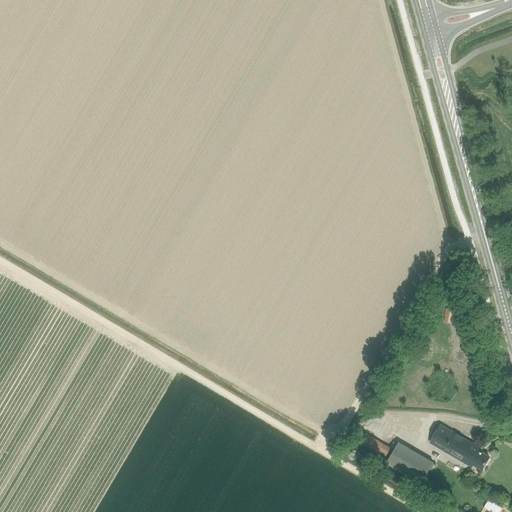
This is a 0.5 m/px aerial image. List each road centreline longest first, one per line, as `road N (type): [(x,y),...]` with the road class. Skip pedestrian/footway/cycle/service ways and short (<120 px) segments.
road 1 (secondary): [(422,29),(481,223)]
road 2 (secondary): [(481,223),(437,33)]
